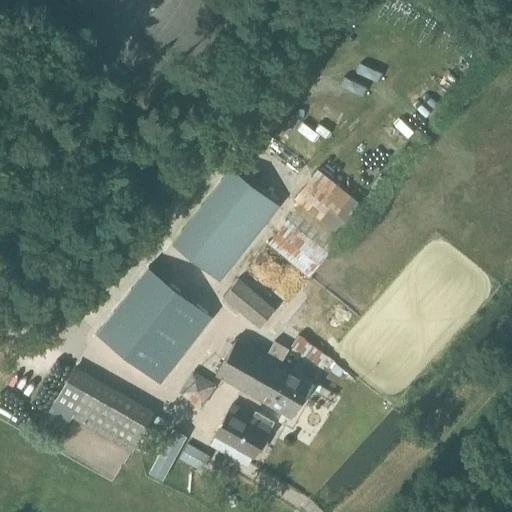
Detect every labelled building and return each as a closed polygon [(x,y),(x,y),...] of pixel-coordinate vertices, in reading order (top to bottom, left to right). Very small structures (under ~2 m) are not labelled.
[(172,242),(219,279),(279,204),(231,167),(172,242)] [(160,382),(212,316),(149,266),(97,333),(160,382)] [(275,309),(238,278),(222,297),(259,327),(275,309)] [(333,360),(298,334),(291,345),(320,366),(322,363),(328,368),(333,360)] [(237,338),(216,374),(291,417),(312,381),(280,363),(289,348),(274,340),(266,355),(237,338)] [(336,363),(330,371),(337,376),(342,368),(336,363)] [(92,404),(82,421),(132,449),(152,414),(91,379),(81,398),(92,404)] [(232,404),(230,407),(216,432),(254,454),(266,434),(254,428),(259,419),(232,404)] [(209,455),(186,443),(179,456),(202,468),(209,455)]
